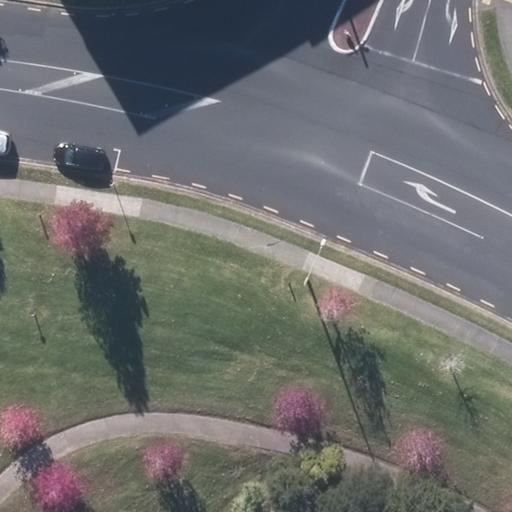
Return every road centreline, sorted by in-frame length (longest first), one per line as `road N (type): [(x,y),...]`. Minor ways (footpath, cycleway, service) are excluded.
road 1 (secondary): [(0,77),(248,127)]
road 2 (tertiary): [(429,0),(363,162)]
road 3 (secondary): [(363,162),(511,235)]
road 4 (tertiary): [(248,127),(308,0)]
road 5 (secondary): [(248,127),(363,162)]
